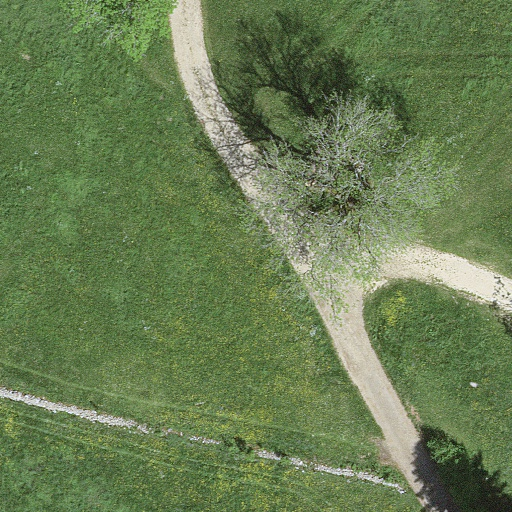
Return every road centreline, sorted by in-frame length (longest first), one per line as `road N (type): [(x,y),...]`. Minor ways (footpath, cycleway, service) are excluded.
road 1 (track): [(508,303),(417,260),(363,265),(318,283),(205,102),(186,31),(187,0)]
road 2 (unclassified): [(449,511),(318,283)]
